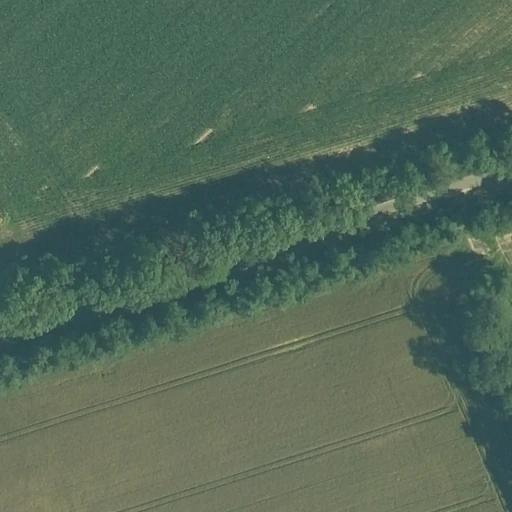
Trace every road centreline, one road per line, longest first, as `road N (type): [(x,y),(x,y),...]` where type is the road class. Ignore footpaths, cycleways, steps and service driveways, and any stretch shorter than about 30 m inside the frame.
road 1 (unclassified): [(0,323),(511,170)]
road 2 (track): [(511,325),(454,187)]
